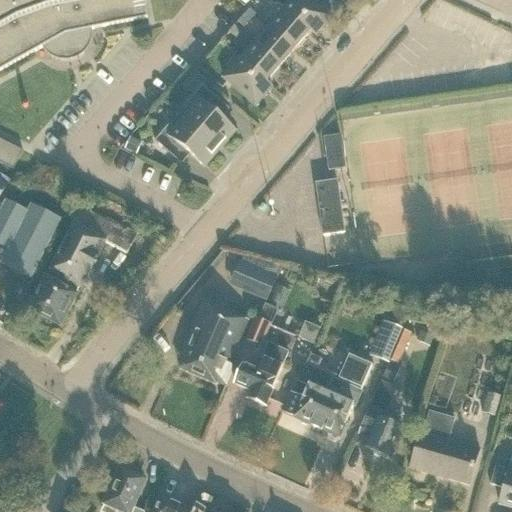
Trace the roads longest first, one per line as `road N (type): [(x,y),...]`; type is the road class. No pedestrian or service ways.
road 1 (residential): [(203,236),(63,165),(209,0)]
road 2 (residential): [(203,236),(408,0)]
road 3 (secondary): [(303,511),(101,420)]
road 4 (residential): [(64,400),(203,236)]
